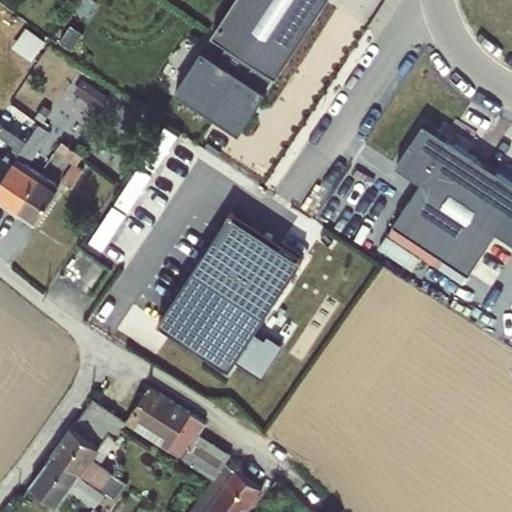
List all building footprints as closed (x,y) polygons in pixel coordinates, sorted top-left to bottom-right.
[(229,0),(210,35),(280,75),(323,0),(229,0)] [(36,58),(50,36),(27,21),(13,43),(36,58)] [(200,44),(171,87),(236,131),(272,76),(227,46),(219,57),(200,44)] [(34,135),(24,153),(36,159),(54,126),(32,114),(23,129),(34,135)] [(0,196),(48,222),(86,149),(57,134),(40,166),(13,152),(23,134),(0,122),(0,196)] [(393,163),(417,177),(390,223),(469,268),(491,230),(511,242),(511,176),(417,122),(393,163)] [(158,168),(180,131),(165,123),(144,160),(158,168)] [(119,202),(135,209),(153,168),(138,161),(119,202)] [(116,201),(91,237),(106,248),(131,212),(116,201)] [(297,248),(227,205),(155,321),(224,364),(297,248)] [(233,355),(262,372),(280,342),(251,324),(233,355)] [(205,420),(153,387),(131,423),(167,445),(216,481),(230,462),(234,456),(198,433),(205,420)] [(74,428),(101,448),(111,433),(121,440),(131,423),(95,398),(74,428)] [(74,428),(55,454),(83,474),(83,475),(98,486),(97,487),(108,495),(118,501),(130,484),(95,459),(101,448),(74,428)] [(83,474),(55,454),(33,485),(36,487),(27,499),(45,511),(55,511),(61,504),(62,505),(71,492),(98,510),(108,495),(97,487),(98,486),(83,475),(83,474)] [(216,481),(194,511),(249,511),(266,489),(230,462),(216,481)]
